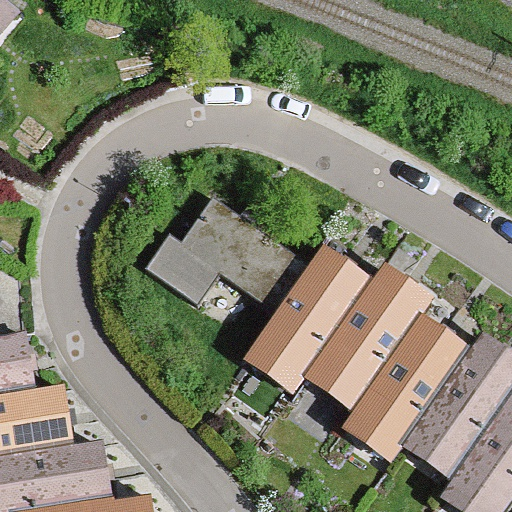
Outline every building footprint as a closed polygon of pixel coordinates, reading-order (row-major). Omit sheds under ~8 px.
[(0,48),(20,22),(0,6),(0,48)] [(181,90),(171,35),(96,14),(2,158),(49,188),(70,152),(91,131),(117,113),(150,97),(181,90)] [(0,346),(25,343),(35,340),(26,279),(35,219),(0,207),(0,346)] [(279,318),(309,276),(245,231),(214,210),(191,242),(184,251),(170,242),(147,274),(198,309),(221,277),(256,302),(279,318)] [(347,275),(322,258),(309,276),(279,318),(243,370),(291,404),(304,387),(372,293),(347,275)] [(352,422),(420,328),(433,310),(409,292),(385,275),(372,293),(304,387),(352,422)] [(445,345),(420,328),(352,422),(340,439),(389,474),(404,454),(469,362),(445,345)] [(511,361),(508,359),(483,342),(469,362),(404,454),(454,489),(511,405),(511,361)] [(0,405),(34,400),(29,372),(25,343),(0,346),(0,405)] [(0,466),(72,455),(67,426),(63,396),(34,400),(0,405),(0,466)] [(511,405),(454,489),(441,508),(446,511),(509,511),(511,508),(511,405)] [(0,511),(99,511),(112,510),(107,481),(103,451),(72,455),(0,466),(0,511)]
